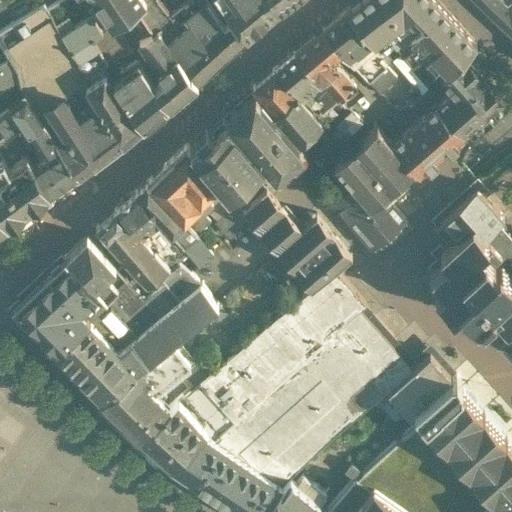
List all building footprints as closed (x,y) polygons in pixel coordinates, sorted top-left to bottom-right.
[(97,0),(113,23),(121,17),(137,6),(144,0),(97,0)] [(165,22),(147,0),(144,0),(137,6),(153,29),(155,31),(158,29),(159,28),(158,27),(165,22)] [(218,60),(176,6),(171,10),(168,9),(161,0),(147,0),(165,22),(158,27),(159,28),(158,29),(171,44),(198,78),(218,60)] [(183,0),(176,6),(218,60),(238,42),(207,0),(183,0)] [(275,0),(223,0),(247,34),(280,6),(275,0)] [(384,0),(356,0),(348,7),(374,36),(379,42),(389,33),(413,60),(426,48),(403,22),(402,21),(384,0)] [(384,0),(402,21),(403,20),(405,21),(403,22),(426,48),(428,49),(428,50),(423,55),(433,65),(440,59),(449,68),(464,52),(465,53),(465,52),(476,41),(455,20),(438,0),(384,0)] [(511,0),(479,0),(492,12),(511,30),(511,0)] [(44,1),(17,18),(17,19),(13,21),(22,34),(52,15),(44,1)] [(153,29),(137,6),(121,17),(130,29),(134,26),(141,35),(153,29)] [(54,18),(53,19),(61,32),(62,32),(79,20),(70,7),(54,18)] [(348,7),(323,27),(340,49),(348,57),(357,50),(374,36),(348,7)] [(79,20),(62,32),(75,53),(89,81),(107,69),(102,62),(107,59),(107,58),(93,35),(102,29),(91,12),(79,20)] [(22,34),(3,47),(8,54),(17,67),(20,83),(26,90),(26,91),(49,124),(53,131),(56,135),(65,129),(49,104),(48,104),(64,94),(49,70),(75,53),(62,32),(61,32),(53,19),(54,18),(52,15),(22,34)] [(340,49),(323,27),(295,48),(337,93),(353,78),(332,56),(340,49)] [(171,44),(168,47),(155,31),(153,29),(141,35),(141,36),(140,38),(149,53),(165,75),(178,94),(198,78),(171,44)] [(156,82),(129,43),(107,58),(107,59),(102,62),(107,69),(143,123),(178,94),(165,75),(156,82)] [(295,48),(274,67),(315,113),(337,93),(295,48)] [(361,54),(357,50),(348,57),(352,61),(361,54)] [(365,51),(364,51),(361,54),(352,61),(369,79),(382,67),(366,51),(365,51)] [(505,98),(465,52),(465,53),(464,52),(449,68),(442,75),(453,87),(438,101),(464,131),(465,131),(465,130),(468,128),(468,129),(469,128),(469,127),(480,118),(482,117),(481,117),(487,111),(488,112),(489,111),(489,110),(503,99),(505,98)] [(75,53),(49,70),(65,94),(66,96),(81,88),(101,119),(107,115),(87,83),(88,82),(88,81),(87,82),(89,81),(75,53)] [(274,67),(254,85),(258,90),(276,111),(274,113),(299,142),(322,121),(315,113),(274,67)] [(143,123),(107,69),(89,81),(88,81),(88,82),(87,83),(107,115),(110,119),(109,120),(110,121),(111,121),(123,140),(143,123)] [(26,90),(20,83),(12,80),(0,88),(0,93),(10,106),(10,105),(22,122),(29,132),(41,124),(43,128),(49,124),(26,91),(26,90)] [(101,119),(81,88),(66,96),(84,123),(104,154),(123,140),(111,121),(110,121),(109,120),(110,119),(107,115),(101,119)] [(256,93),(227,118),(264,160),(274,172),(303,147),(299,142),(274,113),(256,93)] [(66,96),(65,94),(64,94),(49,104),(65,129),(56,135),(80,172),(104,154),(84,123),(66,96)] [(464,131),(438,101),(392,140),(413,164),(419,170),(444,148),(464,131)] [(10,106),(0,113),(0,120),(8,132),(12,129),(22,122),(10,105),(10,106)] [(350,114),(336,127),(342,134),(360,117),(354,111),(351,115),(350,114)] [(221,123),(212,131),(209,128),(190,145),(220,180),(251,215),(252,216),(276,195),(254,170),(259,165),(264,160),(227,118),(221,123)] [(392,140),(377,122),(334,159),(353,180),(371,201),(383,191),(413,164),(392,140)] [(35,151),(28,154),(12,129),(8,132),(0,137),(0,153),(9,168),(0,174),(0,211),(8,223),(52,191),(35,166),(39,163),(39,162),(39,160),(35,151)] [(56,135),(53,131),(41,140),(50,153),(39,160),(39,162),(39,163),(35,166),(52,191),(80,172),(56,135)] [(187,142),(148,178),(184,218),(202,200),(207,205),(212,200),(213,199),(207,193),(220,180),(190,145),(187,142)] [(511,154),(494,174),(511,191),(511,154)] [(0,174),(9,168),(3,158),(0,159),(0,174)] [(184,218),(148,178),(136,189),(172,229),(184,218)] [(251,215),(220,180),(207,193),(213,199),(212,200),(217,205),(212,210),(219,218),(217,220),(231,234),(251,215)] [(371,244),(404,215),(388,197),(383,191),(371,201),(353,180),(342,189),(332,199),(371,244)] [(477,184),(441,217),(456,234),(457,234),(447,243),(440,249),(446,256),(437,264),(448,276),(439,284),(455,302),(459,298),(477,317),(494,301),(511,320),(511,272),(502,261),(499,264),(494,258),(481,244),(488,237),(483,232),(497,219),(503,213),(477,184)] [(172,229),(136,189),(117,205),(143,234),(142,235),(154,248),(155,247),(162,256),(165,253),(170,258),(171,258),(175,255),(177,255),(178,257),(188,249),(172,231),(172,229)] [(264,230),(288,209),(276,195),(252,216),(264,230)] [(202,200),(184,218),(197,231),(210,217),(202,209),(207,205),(202,200)] [(142,235),(117,206),(96,225),(133,267),(148,282),(170,265),(162,256),(155,247),(154,248),(142,235)] [(264,230),(278,246),(302,225),(288,209),(264,230)] [(302,225),(278,246),(295,267),(335,233),(317,212),(302,225)] [(197,231),(184,218),(172,229),(172,231),(188,249),(199,262),(213,249),(197,231)] [(511,235),(511,236),(497,219),(483,232),(488,237),(501,252),(494,258),(499,264),(502,261),(511,272),(511,235)] [(335,233),(295,267),(285,278),(300,295),(336,266),(352,253),(335,233)] [(126,277),(87,234),(66,254),(95,286),(95,285),(97,288),(106,298),(126,277)] [(488,237),(481,244),(494,258),(501,252),(488,237)] [(32,286),(71,329),(88,314),(89,314),(91,312),(81,302),(84,300),(88,300),(88,296),(97,288),(95,285),(95,286),(66,254),(32,286)] [(193,273),(179,263),(162,276),(166,281),(179,297),(200,279),(194,272),(193,273)] [(271,318),(184,394),(207,419),(202,423),(206,428),(205,429),(171,461),(247,511),(256,511),(282,482),(289,474),(291,472),(298,464),(330,435),(386,388),(388,386),(412,365),(360,306),(364,303),(366,301),(336,267),(336,266),(300,295),(271,318)] [(169,305),(179,297),(166,281),(144,297),(126,277),(106,298),(97,288),(88,296),(88,300),(84,300),(81,302),(91,312),(89,314),(100,327),(119,347),(131,337),(159,313),(169,305)] [(179,297),(169,305),(159,313),(131,337),(119,347),(100,327),(89,314),(88,314),(71,329),(54,345),(103,394),(173,337),(209,308),(218,300),(200,279),(179,297)] [(71,329),(32,286),(13,303),(54,345),(71,329)] [(226,309),(218,300),(209,308),(216,315),(218,315),(226,309)] [(173,337),(137,367),(154,385),(159,382),(160,382),(190,358),(173,337)] [(409,410),(411,407),(452,373),(430,349),(412,365),(388,386),(409,410)] [(154,385),(137,367),(103,394),(139,431),(154,417),(146,409),(163,394),(154,385)] [(511,503),(511,440),(461,384),(462,379),(456,373),(452,373),(411,407),(419,417),(496,494),(511,503)] [(184,394),(182,392),(154,417),(139,431),(171,461),(205,429),(206,428),(202,423),(207,419),(184,394)] [(357,475),(327,509),(331,511),(357,511),(376,484),(415,508),(412,511),(483,511),(496,494),(419,417),(357,475)] [(297,480),(289,474),(282,482),(256,511),(306,511),(316,501),(324,491),(303,474),(297,480)] [(412,511),(415,508),(376,484),(357,511),(412,511)] [(483,511),(511,511),(511,503),(496,494),(483,511)] [(331,511),(327,509),(316,501),(306,511),(331,511)]
